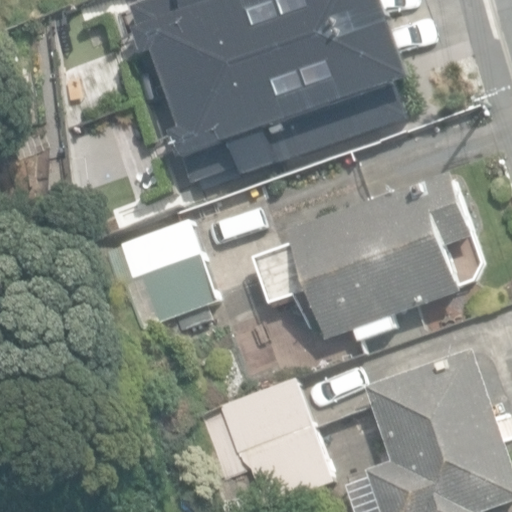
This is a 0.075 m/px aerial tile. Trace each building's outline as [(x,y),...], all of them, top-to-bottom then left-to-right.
[(149,121),(181,202),(216,188),(220,200),(258,185),(256,180),(420,116),(391,43),(394,42),(388,29),(385,30),(372,0),(293,0),(248,18),(275,86),(250,96),(245,83),(223,92),(231,114),(202,126),(193,104),(149,121)] [(358,327),(362,339),(402,324),(398,313),(469,287),(453,244),(478,235),(454,169),(292,227),(296,239),(259,252),(276,301),(315,287),(332,336),(358,327)] [(124,276),(142,325),(223,296),(193,215),(124,240),(136,272),(124,276)] [(490,511),(511,504),(511,448),(477,349),(371,387),(398,461),(372,470),(374,477),(350,486),(358,511),(490,511)] [(251,455),(270,508),(341,483),(306,380),(228,407),(245,457),(251,455)]
